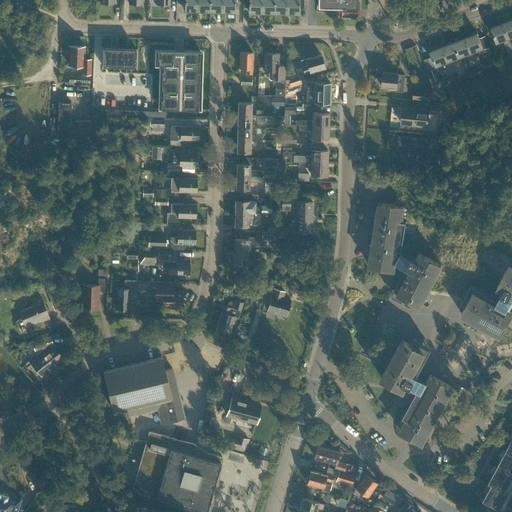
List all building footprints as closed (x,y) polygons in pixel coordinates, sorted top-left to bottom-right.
[(197,0),(184,0),(185,11),(197,11),(197,0)] [(210,11),(210,0),(197,0),(197,11),(210,11)] [(222,11),(222,0),(210,0),(210,11),(222,11)] [(222,0),(222,11),(235,12),(235,0),(222,0)] [(243,0),(243,7),(249,7),(249,12),(261,12),(261,0),(243,0)] [(274,13),(274,0),(261,0),(261,12),(274,13)] [(286,13),(286,0),(274,0),(274,13),(286,13)] [(286,0),(286,13),(299,13),(299,0),(286,0)] [(317,0),(318,7),(341,8),(341,10),(357,10),(357,0),(317,0)] [(511,36),(511,19),(503,23),(508,38),(511,36)] [(497,42),(508,38),(503,23),(491,28),(497,42)] [(465,38),(471,52),(483,48),(477,33),(465,38)] [(490,47),(485,36),(480,38),(484,49),(490,47)] [(473,58),(471,52),(465,38),(454,42),(460,57),(466,54),(471,66),(476,64),(473,58)] [(453,59),(460,57),(454,42),(442,46),(448,61),(450,67),(455,65),(453,59)] [(84,46),(70,45),(69,65),(82,66),(82,73),(90,74),(91,59),(84,58),(84,46)] [(450,67),(448,61),(442,46),(430,51),(436,66),(443,63),(449,79),(454,77),(450,67)] [(103,48),(102,66),(113,67),(114,49),(103,48)] [(114,49),(113,67),(124,67),(125,49),(114,49)] [(125,49),(124,67),(135,67),(136,49),(125,49)] [(158,50),(157,59),(158,60),(158,65),(163,65),(163,70),(162,70),(161,88),(162,88),(162,99),(161,99),(161,109),(198,110),(199,100),(197,100),(198,89),(199,89),(199,71),(198,71),(198,61),(200,61),(200,51),(158,50)] [(240,52),(239,68),(246,68),(246,74),(252,74),(252,68),(253,52),(240,52)] [(279,53),(264,53),(264,70),(270,70),(269,75),(269,79),(271,80),(273,80),(273,85),(276,85),(275,96),(285,96),(286,65),(278,65),(279,53)] [(321,54),(306,59),(309,65),(296,69),(299,81),(311,77),(310,72),(325,67),(321,54)] [(440,78),(432,56),(424,59),(432,81),(440,78)] [(473,58),(476,64),(477,68),(482,66),(478,56),(473,58)] [(455,65),(450,67),(454,77),(459,76),(455,65)] [(478,75),(476,69),(466,72),(469,78),(478,75)] [(399,73),(383,72),(382,86),(397,87),(396,91),(403,91),(405,77),(398,77),(399,73)] [(303,100),(303,106),(315,106),(315,101),(329,102),(329,99),(331,99),(331,94),(330,94),(330,82),(315,82),(308,82),(307,100),(303,100)] [(413,99),(429,101),(429,102),(432,102),(437,103),(437,98),(436,98),(436,96),(430,95),(431,90),(414,88),(413,99)] [(59,102),(57,135),(89,136),(90,121),(71,120),(72,102),(59,102)] [(238,115),(251,115),(251,103),(239,102),(238,115)] [(403,108),(401,124),(427,127),(429,113),(440,115),(441,107),(432,106),(431,106),(431,107),(430,112),(403,108)] [(300,125),(328,126),(329,113),(313,113),(313,121),(300,120),(300,125)] [(251,127),(251,120),(251,115),(238,115),(238,127),(251,127)] [(164,120),(152,119),(152,130),(164,130),(164,120)] [(328,138),(328,126),(300,125),(299,129),(312,130),(312,138),(328,138)] [(181,139),(198,140),(198,126),(171,126),(170,145),(180,146),(181,139)] [(251,127),(238,127),(238,139),(262,139),(262,134),(256,134),(257,127),(251,127)] [(400,136),(397,158),(431,161),(432,153),(426,153),(428,139),(400,136)] [(262,146),(262,139),(238,139),(237,151),(250,152),(250,145),(262,146)] [(280,142),(277,142),(277,149),(265,149),(265,155),(280,155),(280,142)] [(180,165),(197,166),(197,152),(185,152),(185,149),(174,149),(174,163),(168,163),(168,171),(180,172),(180,165)] [(298,161),(327,163),(327,150),(312,150),(311,156),(295,155),(295,151),(283,151),(282,161),(298,162),(298,161)] [(441,153),(435,152),(433,169),(439,170),(441,153)] [(282,158),(265,158),(265,166),(277,166),(277,171),(275,171),(275,177),(282,177),(282,158)] [(327,175),(327,163),(298,161),(298,162),(298,166),(311,166),(311,174),(327,175)] [(236,176),(262,177),(262,171),(250,170),(250,164),(237,164),(236,176)] [(261,182),(262,177),(236,176),(236,188),(249,189),(249,181),(261,182)] [(168,197),(177,198),(178,191),(196,192),(197,178),(172,178),(171,188),(166,188),(166,189),(157,189),(156,197),(168,197)] [(153,188),(143,188),(143,197),(153,197),(153,188)] [(406,227),(409,202),(401,197),(397,206),(379,203),(370,258),(369,265),(383,267),(395,269),(396,262),(406,267),(394,289),(391,294),(403,300),(405,295),(421,304),(428,291),(429,289),(455,294),(463,298),(464,299),(468,301),(461,313),(491,329),(500,334),(511,312),(511,310),(509,309),(510,307),(511,303),(511,263),(510,262),(502,277),(497,285),(503,288),(498,298),(471,284),(469,287),(439,271),(442,265),(415,250),(412,256),(402,251),(405,232),(406,227)] [(235,212),(262,213),(262,208),(262,207),(254,207),(255,201),(249,201),(236,200),(235,212)] [(296,231),(312,231),(313,202),(297,201),(296,231)] [(196,204),(171,204),(171,213),(167,213),(167,223),(179,224),(179,217),(196,218),(196,204)] [(269,213),(262,213),(235,212),(235,225),(253,225),(255,223),(255,219),(275,219),(275,216),(275,213),(272,213),(269,213)] [(178,237),(171,237),(170,249),(183,249),(183,243),(195,244),(195,230),(178,230),(178,237)] [(277,232),(262,231),(262,240),(274,240),(274,235),(277,235),(277,232)] [(150,242),(149,246),(165,246),(165,236),(158,236),(158,242),(150,242)] [(247,252),(264,252),(265,246),(254,245),(254,237),(248,237),(248,239),(235,239),(234,251),(247,252)] [(140,249),(140,263),(155,264),(155,250),(140,249)] [(169,273),(189,273),(189,260),(175,259),(175,251),(160,251),(160,264),(169,264),(169,273)] [(264,258),(264,252),(247,252),(234,251),(234,264),(247,264),(247,258),(264,258)] [(132,273),(132,279),(125,279),(125,288),(116,288),(116,308),(130,308),(130,295),(137,295),(137,273),(132,273)] [(83,284),(82,307),(98,308),(98,291),(105,291),(105,279),(98,278),(98,285),(83,284)] [(255,278),(251,294),(262,297),(267,282),(255,278)] [(236,281),(234,287),(248,291),(250,283),(244,281),(244,283),(236,281)] [(146,282),(138,282),(137,291),(145,291),(146,282)] [(62,307),(53,283),(45,286),(55,310),(61,307),(62,307)] [(182,292),(172,292),(172,284),(156,284),(156,291),(163,292),(162,306),(182,306),(182,292)] [(274,288),(267,311),(286,316),(287,311),(288,309),(291,300),(282,297),(283,294),(284,295),(285,291),(274,288)] [(244,293),(235,291),(233,297),(243,299),(244,293)] [(40,296),(31,300),(33,306),(20,311),(23,318),(18,320),(17,321),(19,326),(21,327),(31,322),(34,328),(40,325),(39,322),(49,318),(40,296)] [(221,312),(216,328),(229,332),(232,323),(234,323),(236,317),(238,318),(243,302),(236,300),(233,309),(230,308),(223,306),(221,312)] [(50,337),(32,344),(35,350),(53,343),(50,337)] [(417,375),(431,348),(420,342),(418,346),(403,337),(385,369),(381,377),(404,390),(407,384),(417,390),(407,407),(404,413),(403,416),(406,418),(403,424),(400,430),(404,432),(423,443),(426,437),(432,427),(436,419),(439,414),(453,387),(430,375),(427,380),(417,375)] [(39,357),(32,363),(42,375),(63,358),(53,346),(43,354),(41,352),(37,355),(39,357)] [(158,409),(162,423),(184,418),(174,374),(172,368),(165,370),(161,356),(104,371),(114,411),(127,408),(129,416),(158,409)] [(232,397),(227,415),(256,423),(261,405),(232,397)] [(135,485),(124,483),(124,488),(207,511),(223,457),(208,453),(174,439),(150,432),(135,485)] [(483,501),(500,510),(508,494),(505,492),(511,479),(511,438),(488,483),(492,484),(483,501)] [(318,445),(315,457),(329,461),(328,466),(345,470),(347,464),(336,461),(338,457),(339,458),(341,452),(333,450),(318,445)] [(348,465),(347,470),(355,472),(356,468),(353,467),(354,464),(349,463),(349,466),(348,465)] [(311,470),(307,483),(322,487),(322,489),(329,491),(334,474),(326,472),(326,474),(311,470)] [(340,479),(352,482),(354,474),(343,471),(340,479)] [(377,482),(366,474),(355,489),(352,493),(357,496),(360,492),(366,497),(367,496),(368,497),(371,492),(370,491),(377,482)] [(401,498),(387,489),(382,496),(400,507),(397,511),(421,511),(412,506),(413,505),(411,503),(412,502),(408,499),(407,501),(405,500),(404,500),(401,498)] [(16,511),(21,498),(0,491),(0,511),(16,511)] [(309,511),(315,511),(319,502),(303,498),(300,509),(309,511)] [(378,500),(375,505),(383,510),(386,505),(383,503),(378,500)]
